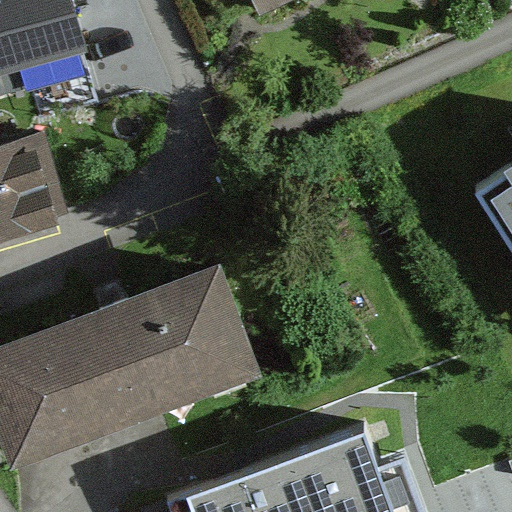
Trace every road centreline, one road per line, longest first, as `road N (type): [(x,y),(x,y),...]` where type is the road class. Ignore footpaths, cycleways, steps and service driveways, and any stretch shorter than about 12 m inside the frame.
road 1 (residential): [(231,161),(511,37)]
road 2 (residential): [(0,278),(231,161)]
road 3 (residential): [(158,0),(231,161)]
